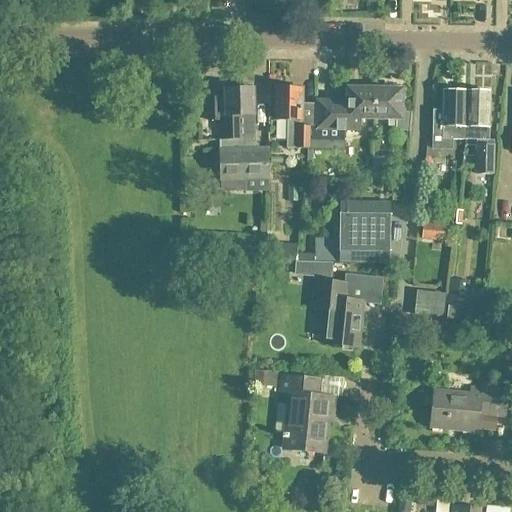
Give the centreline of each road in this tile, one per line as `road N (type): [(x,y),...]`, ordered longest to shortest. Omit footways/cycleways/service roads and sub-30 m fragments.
road 1 (tertiary): [(511,47),(0,41)]
road 2 (residential): [(511,468),(361,452)]
